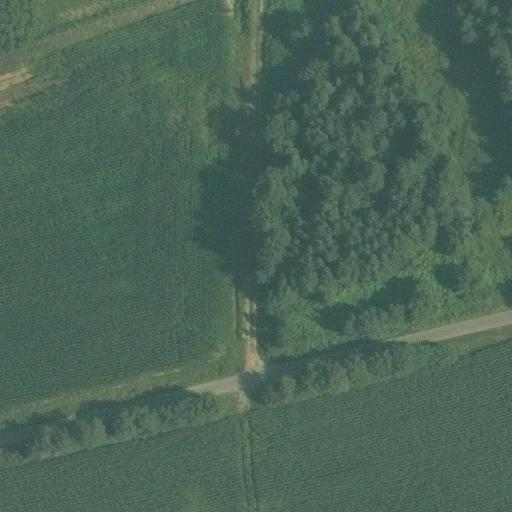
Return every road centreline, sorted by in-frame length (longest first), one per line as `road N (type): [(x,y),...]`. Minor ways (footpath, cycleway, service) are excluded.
road 1 (unclassified): [(511,305),(0,428)]
road 2 (track): [(254,367),(263,0)]
